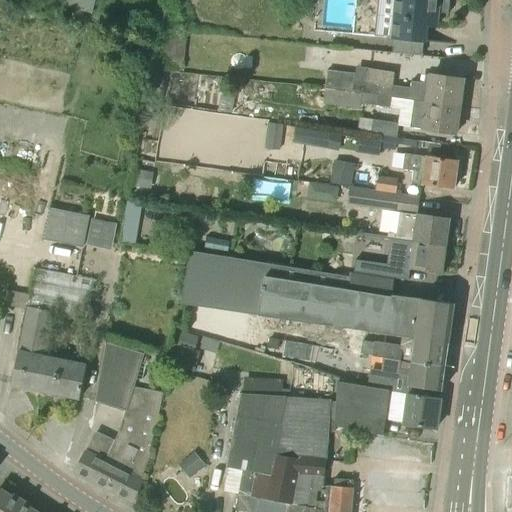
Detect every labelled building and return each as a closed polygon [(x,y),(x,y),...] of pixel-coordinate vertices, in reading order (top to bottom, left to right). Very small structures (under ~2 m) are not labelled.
[(437,27),(438,12),(427,11),(428,0),(379,0),(377,27),(393,29),(392,39),(426,42),(427,26),(437,27)] [(183,71),(188,31),(162,28),(157,68),(183,71)] [(392,97),(415,100),(460,106),(464,80),(428,75),(427,83),(413,81),(412,88),(394,86),(396,72),(357,66),(356,73),(328,70),(326,87),(392,97)] [(392,97),(326,87),(325,103),(361,108),(361,103),(390,107),(392,97)] [(219,111),(232,112),(233,101),(221,99),(219,111)] [(460,106),(415,100),(411,128),(456,134),(460,106)] [(398,137),(400,123),(374,120),(372,134),(396,137),(398,137)] [(281,149),(284,127),(268,125),(265,147),(281,149)] [(332,145),(333,128),(298,125),(296,141),(332,145)] [(395,144),(396,137),(383,135),(382,142),(381,148),(394,150),(395,144)] [(417,140),(398,137),(396,137),(395,144),(416,147),(417,140)] [(423,158),(421,158),(421,155),(405,153),(403,169),(415,171),(413,183),(454,189),(458,162),(423,157),(423,158)] [(147,163),(139,161),(132,198),(145,201),(152,163),(147,162),(147,163)] [(352,186),(354,171),(334,168),(332,183),(352,186)] [(378,175),(376,190),(398,193),(400,178),(378,175)] [(420,196),(398,193),(376,190),(350,186),(348,203),(400,212),(398,233),(389,232),(389,237),(402,239),(415,240),(447,245),(450,218),(418,214),(420,196)] [(47,235),(87,244),(94,212),(53,204),(47,235)] [(135,245),(140,215),(125,213),(120,243),(135,245)] [(117,245),(120,220),(94,217),(91,242),(117,245)] [(447,245),(415,240),(412,256),(411,269),(411,270),(443,274),(447,245)] [(403,335),(449,343),(454,304),(393,296),(393,298),(392,297),(395,280),(350,272),(350,277),(191,251),(185,286),(183,303),(346,327),(365,330),(403,335)] [(12,386),(56,395),(62,360),(39,356),(48,310),(87,318),(95,280),(35,268),(12,386)] [(365,330),(346,327),(345,334),(364,336),(365,330)] [(200,336),(183,331),(180,343),(197,347),(200,336)] [(449,343),(403,335),(401,349),(362,342),(360,354),(383,358),(445,368),(449,343)] [(280,340),(270,338),(268,347),(278,349),(280,340)] [(115,441),(104,464),(117,470),(108,488),(134,501),(143,482),(165,392),(135,386),(145,354),(107,342),(96,402),(128,410),(115,441)] [(208,369),(212,352),(200,349),(201,348),(197,347),(180,343),(177,342),(171,365),(194,371),(195,366),(208,369)] [(445,368),(383,358),(380,371),(398,374),(398,376),(404,377),(403,384),(442,392),(445,368)] [(62,360),(56,395),(80,399),(87,365),(62,360)] [(338,382),(335,426),(384,436),(390,391),(338,382)] [(409,394),(405,425),(408,425),(407,428),(416,429),(416,426),(437,429),(441,398),(409,394)] [(350,511),(353,479),(335,478),(334,488),(329,487),(326,511),(308,510),(311,485),(324,486),(325,476),(327,476),(330,401),(242,395),(228,470),(244,472),(237,510),(249,511),(350,511)] [(104,464),(115,441),(112,440),(108,448),(103,446),(107,437),(96,432),(76,472),(108,488),(117,470),(104,464)] [(191,478),(207,465),(196,452),(179,465),(191,478)] [(0,511),(11,511),(19,500),(10,494),(9,496),(0,490),(0,511)] [(34,511),(27,507),(28,505),(19,500),(11,511),(34,511)]
